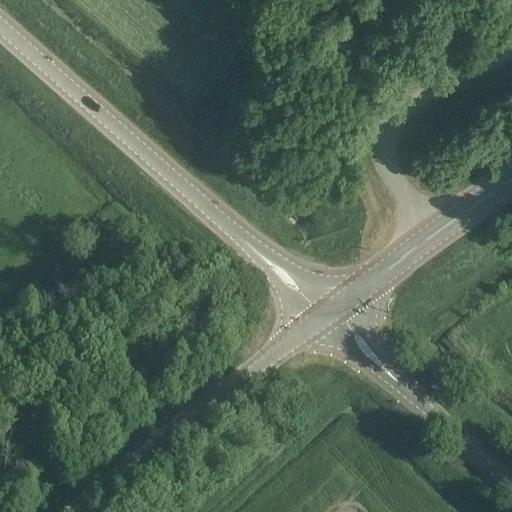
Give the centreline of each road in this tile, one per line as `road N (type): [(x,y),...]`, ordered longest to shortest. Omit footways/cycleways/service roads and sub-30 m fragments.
road 1 (residential): [(328,313),(0,30)]
road 2 (tertiary): [(75,511),(328,313)]
road 3 (residential): [(511,488),(328,313)]
road 4 (tertiary): [(328,313),(511,186)]
